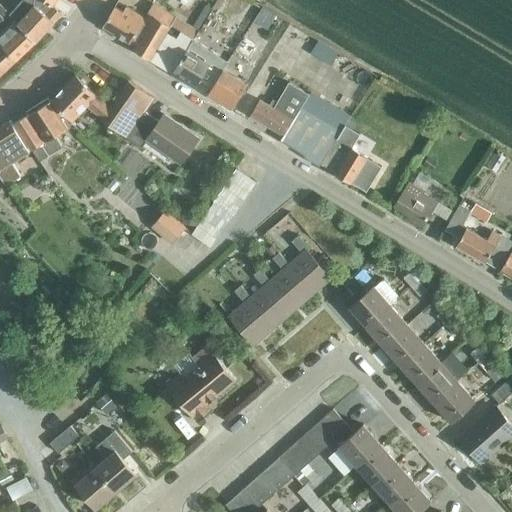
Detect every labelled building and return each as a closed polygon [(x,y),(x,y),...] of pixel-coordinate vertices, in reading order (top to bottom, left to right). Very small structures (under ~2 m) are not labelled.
[(21,0),(9,14),(13,17),(12,18),(35,41),(53,22),(61,13),(52,5),(43,0),(21,0)] [(149,60),(164,36),(170,26),(147,12),(144,17),(125,6),(123,11),(114,6),(102,26),(117,35),(119,38),(122,40),(126,41),(129,43),(130,42),(135,45),(132,50),(149,60)] [(12,18),(0,29),(0,43),(1,45),(16,60),(35,41),(12,18)] [(164,36),(149,60),(172,74),(193,39),(179,31),(173,42),(164,36)] [(222,70),(227,62),(214,54),(208,63),(204,61),(208,54),(207,48),(193,39),(172,74),(194,87),(204,72),(216,79),(222,70)] [(0,74),(16,60),(1,45),(0,45),(0,74)] [(222,70),(216,79),(207,95),(231,110),(246,85),(222,70)] [(127,137),(145,111),(154,98),(127,79),(109,106),(95,96),(96,95),(75,74),(50,100),(57,109),(70,122),(86,105),(101,117),(100,119),(127,137)] [(259,99),(250,115),(282,135),(298,108),(307,94),(288,82),(276,102),(272,99),(268,105),(259,99)] [(36,108),(12,123),(25,144),(25,145),(27,143),(40,162),(40,161),(63,147),(55,134),(71,124),(72,123),(70,122),(57,109),(50,100),(48,101),(44,99),(36,104),(36,108)] [(282,135),(279,139),(279,140),(304,154),(303,156),(314,163),(319,166),(320,164),(336,138),(341,131),(349,116),(338,110),(329,125),(325,122),(311,114),(310,115),(298,108),(282,135)] [(158,120),(145,111),(127,137),(141,147),(147,139),(180,163),(198,138),(163,114),(158,120)] [(10,120),(0,126),(0,177),(5,185),(20,176),(11,162),(29,151),(25,145),(25,144),(12,123),(10,120)] [(346,127),(323,164),(368,192),(383,168),(353,150),(361,136),(346,127)] [(496,152),(488,166),(496,171),(505,157),(496,152)] [(429,154),(423,162),(432,168),(437,160),(429,154)] [(196,227),(191,235),(195,238),(205,245),(209,248),(220,233),(255,182),(251,179),(239,171),(235,168),(212,201),(213,202),(196,227)] [(113,178),(106,186),(112,190),(118,183),(113,178)] [(422,225),(437,201),(423,193),(424,191),(409,182),(393,206),(422,225)] [(456,236),(470,211),(458,204),(444,229),(456,236)] [(171,242),(184,227),(164,210),(151,225),(171,242)] [(182,211),(181,223),(195,225),(197,212),(182,211)] [(500,270),(511,250),(511,241),(491,230),(486,239),(466,227),(456,245),(485,262),(485,261),(500,270)] [(301,254),(288,264),(286,266),(310,295),(330,278),(306,250),(308,249),(298,236),(291,242),(301,254)] [(273,243),(266,248),(271,256),(279,250),(273,243)] [(511,250),(500,270),(511,277),(511,250)] [(282,269),(269,280),(267,282),(291,311),(310,295),(286,266),(288,264),(278,252),(272,257),(282,269)] [(410,287),(417,281),(424,274),(416,266),(402,278),(410,287)] [(262,286),(249,297),(248,298),(273,327),(291,311),(267,282),(269,280),(260,269),(253,275),(262,286)] [(373,285),(349,307),(366,326),(391,305),(390,304),(399,296),(383,278),(374,286),(373,285)] [(417,281),(410,287),(419,296),(425,290),(417,281)] [(248,298),(249,297),(240,285),(234,290),(243,302),(228,315),(253,343),(273,327),(248,298)] [(350,285),(343,292),(352,301),(359,294),(350,285)] [(407,323),(391,305),(366,326),(383,345),(407,323)] [(443,325),(450,319),(442,310),(435,316),(443,325)] [(450,319),(443,325),(451,334),(458,328),(450,319)] [(407,323),(383,345),(399,364),(424,342),(407,323)] [(74,340),(68,346),(76,354),(82,347),(74,340)] [(424,342),(399,364),(416,383),(440,361),(424,342)] [(236,378),(213,352),(212,352),(206,345),(192,356),(189,352),(173,365),(179,373),(166,384),(192,415),(198,421),(212,409),(207,403),(236,378)] [(477,362),(484,356),(476,347),(469,353),(477,362)] [(484,356),(477,362),(484,371),(491,365),(484,356)] [(457,380),(440,361),(416,383),(432,402),(457,380)] [(499,403),(511,391),(511,374),(490,394),(499,403)] [(457,380),(432,402),(450,422),(474,400),(457,380)] [(107,393),(94,404),(100,411),(113,400),(107,393)] [(459,437),(481,462),(511,434),(511,425),(495,406),(459,437)] [(332,408),(322,416),(338,434),(348,426),(332,408)] [(322,416),(314,424),(330,442),(338,434),(322,416)] [(314,424),(305,432),(321,450),(330,442),(314,424)] [(355,465),(380,443),(363,424),(338,445),(355,465)] [(60,451),(78,434),(70,425),(51,441),(60,451)] [(106,458),(96,466),(116,490),(134,474),(122,460),(132,452),(113,431),(96,446),(106,458)] [(321,450),(305,432),(296,440),(312,458),(321,450)] [(312,458),(296,440),(287,448),(303,466),(312,458)] [(397,462),(380,443),(355,465),(372,483),(397,462)] [(303,466),(287,448),(278,456),(294,474),(303,466)] [(294,474),(278,456),(269,464),(285,482),(294,474)] [(397,462),(372,483),(388,502),(413,480),(397,462)] [(269,464),(260,472),(276,489),(285,482),(269,464)] [(116,490),(96,466),(76,484),(96,508),(116,490)] [(313,483),(320,478),(312,469),(306,475),(313,483)] [(8,470),(0,474),(0,482),(1,485),(13,479),(8,470)] [(260,472),(251,480),(267,497),(276,489),(260,472)] [(251,480),(242,488),(258,505),(267,497),(251,480)] [(413,480),(388,502),(397,511),(416,511),(430,500),(413,480)] [(309,504),(317,497),(305,484),(297,491),(309,504)] [(242,488),(234,496),(248,511),(251,511),(258,505),(242,488)] [(248,511),(234,496),(225,504),(232,511),(248,511)] [(326,511),(329,511),(317,497),(309,504),(316,511),(326,511)] [(338,511),(340,511),(346,506),(339,497),(332,504),(338,511)]
